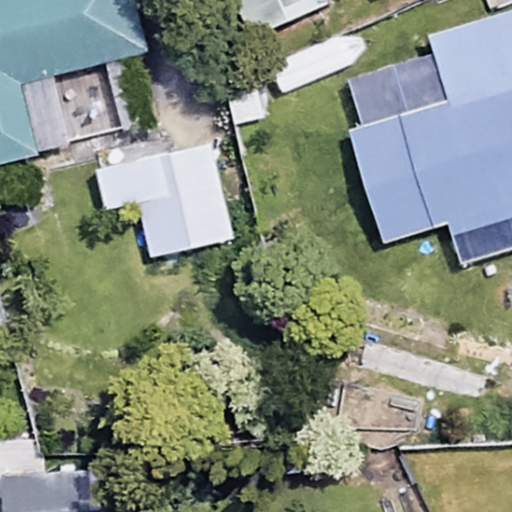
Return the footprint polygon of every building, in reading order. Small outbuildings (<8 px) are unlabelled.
[(143,79),(134,48),(145,45),(132,0),(0,0),(0,157),(67,139),(48,72),(106,55),(115,86),(143,79)] [(320,0),(239,0),(255,31),(320,0)] [(511,17),(432,40),(436,55),(339,83),(383,238),(511,201),(511,17)] [(313,109),(286,54),(257,68),(284,123),(313,109)] [(223,237),(204,136),(88,158),(97,206),(134,199),(144,252),(223,237)]
